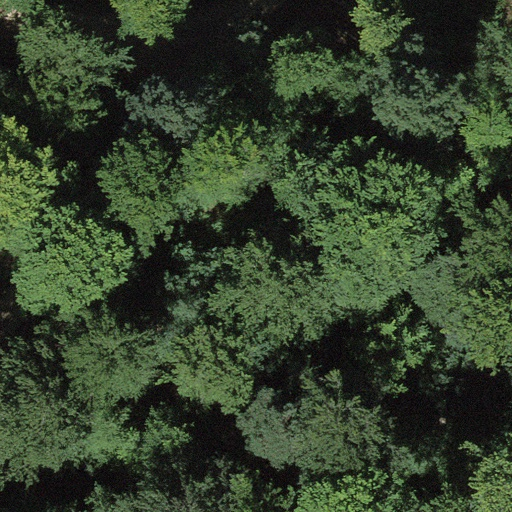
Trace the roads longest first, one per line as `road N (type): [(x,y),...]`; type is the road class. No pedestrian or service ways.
road 1 (track): [(259,0),(0,326)]
road 2 (residential): [(0,22),(83,21),(207,56)]
